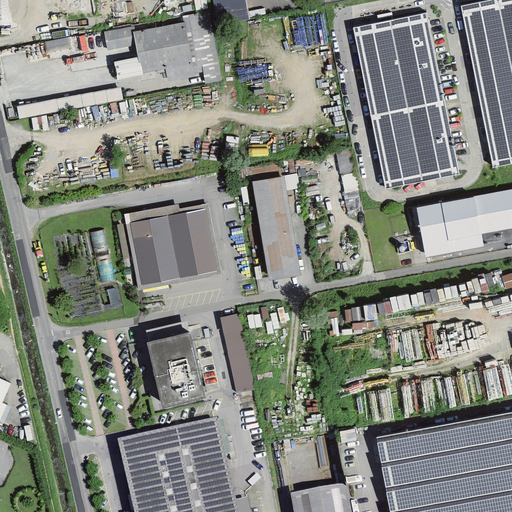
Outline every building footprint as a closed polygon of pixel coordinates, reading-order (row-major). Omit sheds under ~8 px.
[(245,0),(212,0),(217,25),(249,19),(245,0)] [(511,0),(488,0),(460,6),(493,168),(511,163),(511,0)] [(221,81),(208,11),(182,16),(183,22),(135,31),(133,31),(135,46),(137,57),(138,64),(140,63),(142,74),(165,69),(167,81),(194,76),(194,74),(202,72),(204,84),(221,81)] [(426,14),(352,28),(383,190),(457,176),(426,14)] [(134,27),(103,32),(106,51),(135,46),(133,31),(135,31),(134,27)] [(137,57),(113,62),(117,80),(142,75),(142,74),(140,63),(138,64),(137,57)] [(120,88),(16,107),(19,119),(122,100),(120,88)] [(338,155),(342,168),(353,165),(350,152),(338,155)] [(343,173),(345,188),(355,187),(354,178),(349,179),(348,172),(343,173)] [(252,182),(259,226),(291,221),(284,176),(252,182)] [(511,190),(417,207),(426,257),(484,246),(482,234),(511,228),(511,190)] [(123,215),(137,291),(221,275),(208,203),(179,209),(178,204),(123,215)] [(291,221),(259,226),(268,280),(300,275),(291,221)] [(93,229),(95,249),(107,248),(105,227),(93,229)] [(506,286),(511,283),(511,269),(502,272),(506,286)] [(235,315),(220,318),(235,393),(250,390),(235,315)] [(189,332),(146,342),(162,409),(204,399),(189,332)] [(0,418),(6,405),(2,403),(10,384),(0,379),(0,418)] [(511,511),(511,410),(376,436),(390,511),(511,511)] [(216,417),(117,439),(133,511),(126,511),(251,511),(248,497),(235,500),(216,417)] [(18,434),(20,424),(6,420),(3,430),(18,434)] [(352,511),(347,483),(289,494),(292,511),(352,511)]
